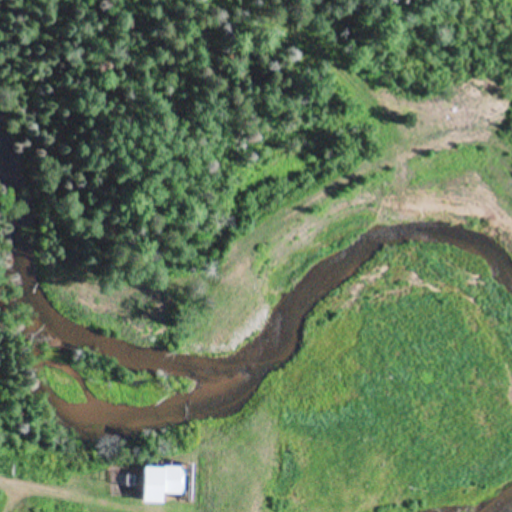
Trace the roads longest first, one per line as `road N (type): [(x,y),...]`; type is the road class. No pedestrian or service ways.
road 1 (track): [(229,344),(231,292),(243,248),(261,222),(428,128),(481,109)]
road 2 (track): [(401,143),(358,71),(279,0)]
